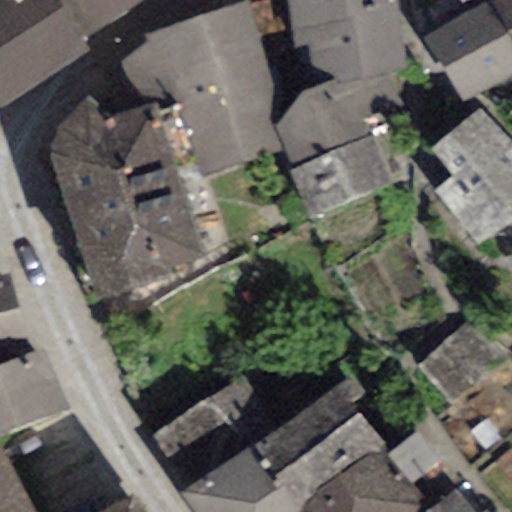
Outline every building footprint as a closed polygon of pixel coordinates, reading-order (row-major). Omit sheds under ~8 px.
[(156,0),(155,0),(0,0),(0,93),(11,110),(83,61),(78,52),(156,0)] [(51,170),(99,314),(206,280),(154,127),(175,119),(201,190),(282,170),(311,228),(388,198),(363,132),(378,129),(369,89),(409,77),(395,0),(288,0),(296,98),(284,107),(248,13),(143,46),(86,110),(51,170)] [(511,77),(511,0),(497,0),(429,43),(469,105),(511,77)] [(511,216),(511,158),(480,122),(432,164),(450,185),(436,197),(479,246),(511,216)] [(0,285),(0,361),(26,354),(6,284),(0,285)] [(502,365),(461,325),(411,376),(452,416),(502,365)] [(132,511),(129,507),(120,511),(29,511),(0,463),(0,456),(71,420),(39,359),(0,371),(0,511),(132,511)] [(230,389),(150,447),(185,496),(265,438),(230,389)] [(349,389),(261,450),(278,474),(365,413),(349,389)] [(276,482),(253,451),(181,505),(186,511),(423,511),(359,421),(276,482)] [(473,511),(463,498),(444,511),(473,511)]
